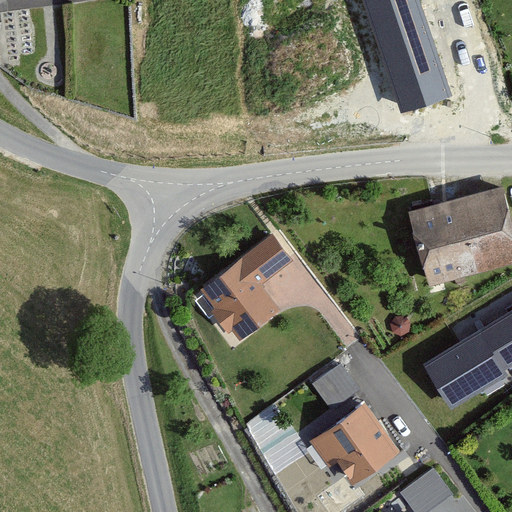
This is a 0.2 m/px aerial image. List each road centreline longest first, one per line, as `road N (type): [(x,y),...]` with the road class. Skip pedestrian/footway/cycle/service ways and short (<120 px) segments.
road 1 (tertiary): [(182,205),(239,182),(331,166),(511,163)]
road 2 (tertiary): [(165,511),(134,361),(134,302),(147,246),(182,205)]
road 3 (unknown): [(399,0),(473,47),(500,100),(511,163)]
